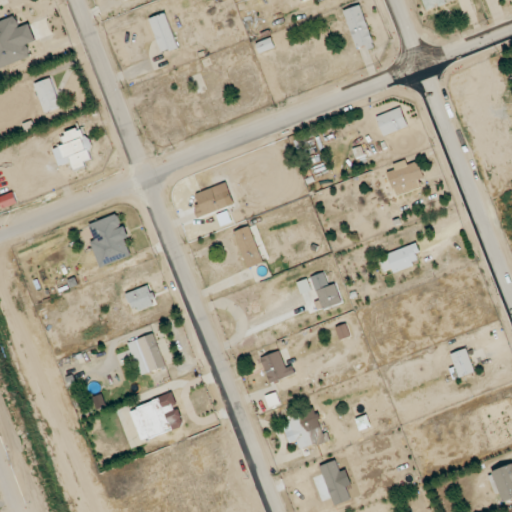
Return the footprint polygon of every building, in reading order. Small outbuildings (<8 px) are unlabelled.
[(421,0),(425,10),(456,0),(421,0)] [(356,50),(373,46),(363,5),(346,9),(356,50)] [(178,47),(166,13),(150,19),(163,53),(178,47)] [(0,21),(0,67),(32,57),(27,44),(36,41),(30,24),(20,27),(16,16),(0,21)] [(256,44),(260,53),(275,47),(271,38),(256,44)] [(45,113),(62,106),(51,77),(34,84),(45,113)] [(384,136),(409,126),(401,107),(377,117),(384,136)] [(387,172),(395,194),(427,183),(418,161),(408,165),(406,160),(393,164),(395,169),(387,172)] [(195,194),(199,204),(194,206),(199,218),(229,207),(223,190),(214,193),(212,188),(195,194)] [(89,224),(95,240),(92,241),(100,266),(132,256),(126,239),(130,238),(126,226),(123,227),(119,214),(89,224)] [(234,232),(248,269),(264,263),(250,226),(234,232)] [(422,262),(415,244),(387,254),(394,272),(422,262)] [(313,276),(321,308),(341,303),(337,284),(328,286),(325,273),(313,276)] [(127,292),(132,312),(156,306),(151,286),(127,292)] [(336,327),(340,340),(350,337),(347,325),(336,327)] [(128,343),(140,376),(166,367),(154,334),(128,343)] [(458,378),(475,372),(467,349),(450,354),(458,378)] [(296,373),(293,365),(287,368),(280,351),(261,359),(271,383),(296,373)] [(270,408),(281,404),(276,392),(265,396),(270,408)] [(142,441),(185,426),(178,407),(178,406),(174,394),(131,409),(142,441)] [(327,441),(314,407),(288,417),(301,451),(327,441)] [(495,494),(501,493),(504,502),(511,498),(511,465),(488,474),(495,494)]
